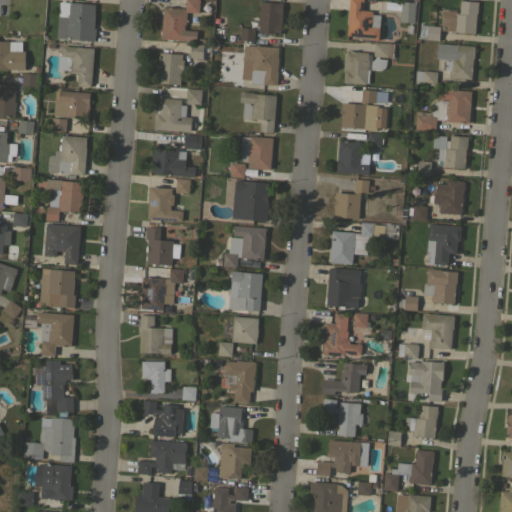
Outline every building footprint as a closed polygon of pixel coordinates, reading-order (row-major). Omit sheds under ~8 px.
[(163,6),(185,8),(185,0),(198,0),(198,12),(186,11),(185,19),(187,19),(187,21),(186,21),(185,24),(184,24),(184,30),(196,31),(196,41),(169,39),(169,40),(166,40),(166,39),(160,38),(163,6)] [(348,0),(362,0),(362,10),(371,10),(371,11),(372,11),(372,14),(379,14),(378,37),(346,35),(348,0)] [(442,13),(443,13),(443,10),(459,11),(460,0),(478,1),(477,13),(476,13),(474,33),(452,31),(452,30),(441,30),(442,13)] [(260,1),(278,2),(282,2),(281,13),(282,13),(281,24),(280,24),(280,33),(258,32),(259,25),(257,25),(258,16),(259,16),(260,1)] [(400,1),(415,2),(413,23),(399,22),(400,1)] [(69,2),(94,4),(93,13),(94,13),(93,28),(95,28),(94,40),(56,37),(58,16),(66,17),(67,14),(68,14),(69,2)] [(420,23),(427,23),(427,25),(439,26),(438,40),(426,39),(426,38),(418,38),(420,23)] [(240,27),(254,28),(254,30),(255,30),(255,34),(267,35),(267,41),(253,40),(253,41),(239,39),(240,27)] [(24,51),(24,69),(8,69),(0,69),(0,40),(8,40),(8,42),(21,42),(21,51),(24,51)] [(368,81),(365,81),(365,84),(360,83),(360,84),(357,84),(357,83),(342,82),(345,50),(367,51),(367,54),(371,54),(371,60),(375,56),(372,56),(373,42),(387,43),(387,42),(393,43),(393,57),(378,56),(378,58),(386,58),(385,64),(384,67),(381,69),(379,70),(369,69),(368,81)] [(203,44),(202,55),(203,55),(203,59),(195,59),(195,57),(189,57),(190,43),(203,44)] [(474,46),(473,58),(472,58),(470,79),(448,77),(449,70),(441,70),(442,60),(451,61),(451,60),(450,60),(450,59),(436,58),(436,61),(433,61),(433,57),(436,57),(437,43),(474,46)] [(278,47),(277,57),(278,57),(277,71),(276,84),(275,84),(250,83),(250,82),(246,82),(247,70),(251,70),(252,61),(242,60),(243,44),(278,47)] [(93,48),(90,86),(77,85),(77,73),(68,72),(69,70),(57,69),(58,54),(61,55),(62,45),(93,48)] [(159,52),(182,53),(181,59),(183,59),(183,64),(185,64),(185,67),(183,67),(182,70),(181,70),(180,84),(176,84),(176,85),(172,85),(172,84),(157,83),(159,52)] [(22,72),(34,73),(35,65),(39,65),(37,87),(21,86),(22,72)] [(437,71),(435,85),(421,84),(422,83),(414,83),(415,70),(422,70),(437,71)] [(0,83),(15,85),(14,102),(15,102),(14,117),(0,115),(0,83)] [(186,88),(201,89),(200,104),(185,103),(186,88)] [(447,100),(447,99),(437,98),(438,88),(471,90),(468,122),(445,121),(445,120),(435,119),(435,130),(414,129),(415,115),(416,115),(416,111),(430,112),(430,109),(431,105),(433,103),(435,101),(440,100),(447,100)] [(341,102),(360,104),(361,89),(375,90),(374,102),(367,102),(366,104),(377,105),(377,107),(385,107),(383,125),(376,125),(376,130),(363,129),(363,128),(340,126),(341,102)] [(89,92),(88,103),(89,103),(88,118),(64,116),(64,114),(56,113),(58,96),(57,96),(57,93),(58,94),(59,90),(89,92)] [(272,132),(258,131),(259,120),(256,120),(256,118),(241,117),(243,102),(239,102),(240,91),(254,92),(254,93),(275,95),(272,132)] [(181,99),(180,104),(186,105),(185,116),(191,117),(190,131),(153,128),(154,112),(158,113),(158,112),(157,112),(158,105),(159,105),(159,97),(181,99)] [(52,117),(66,118),(65,131),(51,130),(52,117)] [(18,119),(33,120),(33,123),(35,123),(34,133),(32,133),(17,132),(18,119)] [(0,130),(6,131),(5,142),(16,143),(16,155),(11,155),(11,161),(6,161),(6,162),(0,161),(0,130)] [(381,133),(380,137),(382,137),(382,143),(380,143),(380,147),(366,146),(367,132),(381,133)] [(201,135),(199,149),(183,147),(184,133),(201,135)] [(86,137),(85,149),(86,149),(84,175),(69,174),(70,173),(47,171),(48,157),(48,156),(50,155),(51,154),(54,154),(54,149),(58,150),(58,144),(60,144),(61,140),(59,140),(59,138),(61,138),(61,135),(86,137)] [(241,136),(249,136),(249,135),(272,137),(269,169),(247,167),(248,160),(239,160),(241,136)] [(467,136),(466,148),(465,147),(464,168),(441,166),(441,165),(438,165),(438,160),(437,160),(438,147),(432,147),(432,135),(446,136),(445,148),(448,148),(449,135),(467,136)] [(360,142),(360,150),(365,151),(364,156),(369,157),(367,174),(335,172),(338,140),(360,142)] [(152,162),(151,162),(152,144),(161,144),(161,149),(175,150),(175,148),(177,148),(177,150),(185,151),(184,165),(195,166),(194,169),(196,169),(196,173),(194,173),(194,176),(174,175),(175,174),(151,172),(152,162)] [(430,161),(429,175),(416,174),(417,160),(430,161)] [(244,163),(243,177),(229,176),(230,162),(244,163)] [(30,167),(29,180),(11,179),(11,177),(4,176),(5,175),(3,175),(3,167),(12,168),(12,166),(30,167)] [(15,196),(2,196),(3,178),(0,178),(0,209),(0,210),(0,204),(14,205),(15,196)] [(49,189),(45,188),(46,178),(61,179),(61,180),(83,181),(81,212),(58,211),(57,221),(45,220),(46,206),(48,206),(49,196),(49,189)] [(175,178),(189,179),(188,193),(174,192),(175,178)] [(368,179),(367,192),(359,191),(357,218),(332,216),(334,192),(353,193),(354,178),(368,179)] [(464,181),(463,185),(465,185),(464,189),(463,189),(463,193),(462,193),(461,197),(463,197),(463,201),(461,201),(461,207),(462,208),(462,212),(461,212),(460,214),(458,214),(458,215),(455,215),(455,214),(452,213),(452,214),(449,214),(449,213),(447,213),(447,214),(444,214),(444,213),(439,213),(439,212),(434,211),(435,206),(438,207),(438,205),(440,205),(440,204),(432,203),(433,192),(445,193),(446,179),(464,181)] [(265,206),(267,207),(266,220),(251,219),(251,220),(242,219),(242,218),(233,217),(235,202),(232,202),(233,189),(236,189),(236,185),(235,185),(235,183),(237,183),(237,180),(243,180),(243,181),(267,183),(265,206)] [(149,186),(171,188),(171,194),(173,194),(173,204),(170,204),(170,209),(182,210),(181,220),(147,218),(149,186)] [(425,220),(411,219),(412,205),(426,206),(425,220)] [(27,213),(26,226),(11,225),(13,212),(27,213)] [(0,222),(6,223),(5,230),(10,230),(9,245),(2,244),(1,254),(0,253),(0,222)] [(331,230),(353,232),(360,233),(360,222),(374,223),(374,224),(385,225),(385,223),(398,224),(397,238),(367,236),(366,254),(352,253),(351,264),(329,262),(331,230)] [(80,226),(77,264),(63,263),(64,250),(56,250),(55,256),(43,255),(45,223),(80,226)] [(460,226),(459,240),(456,240),(455,253),(448,252),(447,264),(429,263),(430,251),(426,250),(427,239),(429,223),(460,226)] [(265,227),(263,259),(246,258),(245,259),(242,259),(242,257),(237,257),(236,267),(222,266),(223,252),(233,253),(233,252),(226,251),(227,236),(238,237),(238,240),(239,240),(239,237),(242,237),(242,236),(232,235),(233,225),(265,227)] [(146,226),(160,227),(159,239),(172,240),(172,243),(180,244),(179,257),(171,257),(171,264),(166,264),(165,266),(163,266),(163,264),(154,263),(154,265),(151,265),(151,263),(145,263),(146,260),(144,260),(145,256),(146,256),(146,251),(145,251),(145,246),(147,246),(147,239),(145,239),(146,226)] [(0,262),(17,268),(9,292),(1,290),(0,292),(0,262)] [(359,269),(358,282),(360,282),(359,297),(357,297),(356,307),(354,307),(354,309),(351,308),(351,307),(347,307),(347,306),(344,306),(344,308),(340,308),(341,306),(325,305),(326,301),(324,301),(324,297),(326,297),(328,267),(359,269)] [(38,304),(41,273),(49,273),(49,268),(74,270),(73,280),(74,280),(72,294),(74,294),(73,307),(47,305),(38,304)] [(142,276),(165,278),(165,281),(168,281),(169,268),(183,269),(182,282),(174,282),(172,303),(163,303),(162,310),(140,308),(142,276)] [(427,268),(440,269),(440,270),(457,271),(456,283),(455,283),(453,303),(431,301),(431,295),(422,294),(423,283),(426,283),(427,268)] [(231,270),(240,271),(261,273),(260,287),(258,311),(227,308),(231,270)] [(417,296),(416,310),(403,309),(403,308),(401,308),(401,307),(397,306),(398,298),(404,298),(404,295),(417,296)] [(2,309),(9,299),(21,308),(13,318),(2,309)] [(73,314),(70,346),(55,345),(54,355),(40,354),(41,342),(39,342),(40,322),(35,322),(35,327),(23,326),(23,315),(32,316),(31,319),(35,320),(36,311),(73,314)] [(344,355),(321,354),(323,322),(333,323),(333,312),(347,313),(345,331),(347,331),(346,338),(348,341),(348,343),(356,344),(356,343),(359,343),(359,344),(360,344),(360,354),(356,354),(356,355),(351,355),(351,354),(344,353),(344,355)] [(353,312),(366,313),(365,327),(352,326),(353,312)] [(452,315),(452,316),(454,316),(453,328),(451,328),(450,349),(429,347),(429,346),(427,346),(427,340),(429,340),(429,338),(422,338),(422,329),(421,329),(422,313),(452,315)] [(140,314),(153,315),(153,327),(171,327),(171,343),(169,343),(169,353),(159,353),(159,352),(139,352),(140,314)] [(257,318),(257,327),(257,337),(256,337),(255,343),(230,341),(232,315),(257,318)] [(218,341),(232,342),(231,356),(217,355),(218,341)] [(417,344),(417,345),(418,345),(417,358),(403,356),(396,355),(397,343),(403,343),(417,344)] [(42,369),(44,369),(44,360),(59,359),(59,364),(71,364),(71,368),(72,368),(72,379),(65,379),(65,380),(64,380),(64,384),(62,384),(63,396),(72,396),(72,412),(66,412),(66,416),(57,415),(57,411),(55,411),(55,400),(42,400),(42,369)] [(255,361),(252,390),(249,390),(248,403),(233,401),(234,389),(227,389),(228,384),(223,384),(225,360),(236,361),(236,360),(255,361)] [(420,362),(420,360),(440,362),(440,361),(443,361),(442,380),(440,379),(439,387),(441,388),(440,401),(427,400),(428,393),(426,393),(425,395),(423,395),(423,393),(408,392),(409,381),(404,381),(405,373),(408,373),(409,361),(420,362)] [(163,361),(163,368),(170,368),(169,381),(163,381),(163,392),(149,392),(149,381),(147,381),(147,377),(140,377),(141,361),(163,361)] [(339,380),(340,371),(343,371),(343,369),(344,369),(344,365),(344,362),(359,364),(359,363),(366,364),(365,374),(359,374),(357,392),(334,390),(333,394),(320,393),(321,379),(339,380)] [(182,386),(195,387),(194,400),(181,399),(182,386)] [(337,412),(321,411),(322,398),(336,399),(335,408),(338,408),(338,402),(359,403),(358,413),(361,413),(361,424),(354,423),(353,436),(335,435),(337,412)] [(142,399),(155,401),(154,409),(162,410),(162,403),(177,405),(177,408),(183,408),(181,433),(174,432),(174,436),(152,434),(153,418),(159,418),(159,414),(141,413),(142,399)] [(437,406),(437,409),(438,409),(438,413),(436,413),(436,420),(435,420),(433,438),(431,438),(431,439),(427,439),(428,438),(425,438),(425,439),(422,439),(422,437),(420,437),(420,438),(416,438),(417,436),(411,436),(411,430),(403,429),(404,417),(417,418),(419,404),(437,406)] [(241,428),(252,429),(250,442),(225,440),(225,438),(216,437),(217,427),(208,427),(210,412),(218,413),(219,405),(241,407),(243,408),(241,428)] [(23,441),(39,443),(40,417),(50,417),(73,418),(72,437),(74,437),(73,461),(58,461),(58,455),(51,454),(42,449),(41,459),(22,457),(23,441)] [(400,431),(399,445),(386,444),(387,430),(400,431)] [(165,441),(165,439),(171,439),(171,441),(185,441),(184,450),(186,452),(186,456),(184,457),(184,462),(171,461),(170,472),(164,472),(164,474),(161,474),(161,472),(156,472),(156,466),(150,465),(150,474),(136,473),(137,460),(154,461),(154,457),(149,456),(150,440),(165,441)] [(359,441),(358,455),(365,456),(364,465),(350,464),(350,461),(349,461),(348,472),(334,471),(335,467),(329,466),(328,474),(315,473),(316,460),(333,462),(333,456),(327,456),(328,439),(359,441)] [(220,445),(221,445),(221,442),(233,443),(232,446),(250,447),(249,464),(243,463),(243,467),(240,467),(239,478),(218,476),(220,445)] [(502,450),(509,451),(510,444),(511,444),(511,476),(500,475),(502,450)] [(430,484),(409,482),(409,481),(405,481),(406,474),(397,473),(396,490),(382,489),(383,473),(390,473),(390,468),(396,468),(396,462),(410,463),(410,462),(414,463),(415,449),(433,450),(432,463),(431,463),(430,484)] [(68,485),(72,485),(71,499),(55,498),(55,499),(52,499),(52,497),(46,497),(46,498),(39,497),(40,485),(43,485),(44,464),(52,464),(70,465),(68,485)] [(194,465),(207,466),(206,480),(193,479),(194,465)] [(191,480),(189,500),(177,499),(177,493),(178,479),(191,480)] [(344,511),(312,511),(314,493),(308,492),(309,480),(336,483),(346,492),(344,511)] [(133,511),(135,495),(140,496),(142,481),(158,482),(157,496),(168,497),(167,511),(133,511)] [(370,481),(370,483),(376,483),(376,488),(369,488),(369,495),(355,494),(356,481),(370,481)] [(211,511),(213,486),(228,488),(227,490),(234,490),(234,486),(247,486),(246,500),(230,499),(229,502),(235,503),(233,511),(211,511)] [(511,486),(511,511),(498,511),(500,490),(508,491),(508,486),(511,486)] [(32,492),(31,505),(18,504),(19,491),(32,492)] [(404,508),(404,507),(406,507),(407,494),(429,495),(428,511),(425,511),(424,511),(393,511),(394,508),(395,508),(404,508)]
